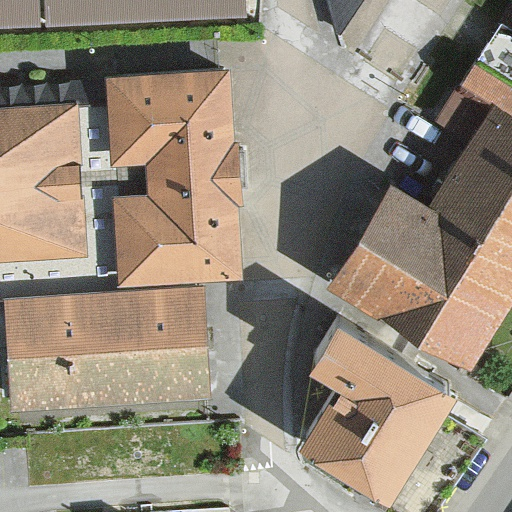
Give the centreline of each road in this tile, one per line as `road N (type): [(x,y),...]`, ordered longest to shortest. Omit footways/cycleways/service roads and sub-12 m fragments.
road 1 (residential): [(336,140),(269,324),(272,500),(291,511)]
road 2 (unknown): [(272,485),(0,505)]
road 3 (residential): [(428,0),(336,140)]
road 4 (residential): [(287,27),(336,140)]
